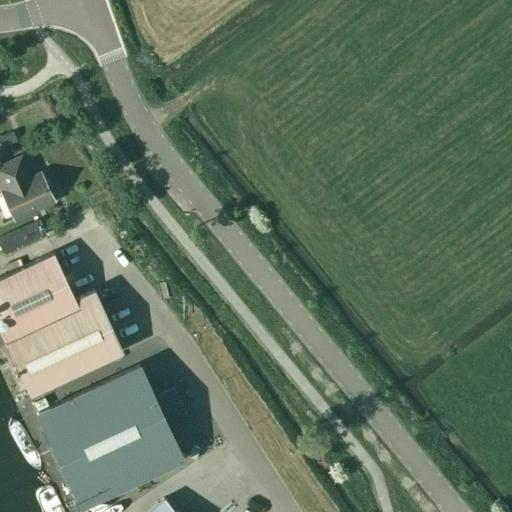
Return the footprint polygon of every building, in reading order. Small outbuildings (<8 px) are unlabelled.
[(13,131),(0,135),(0,139),(2,145),(16,140),(13,131)] [(2,191),(14,217),(51,199),(40,175),(30,180),(19,157),(0,166),(0,176),(6,189),(2,191)] [(74,297),(52,251),(0,275),(0,331),(28,393),(121,350),(93,288),(74,297)] [(153,395),(138,363),(36,410),(81,506),(182,458),(167,426),(190,415),(190,414),(186,416),(173,387),(177,385),(176,384),(153,395)] [(176,511),(163,496),(144,511),(176,511)]
